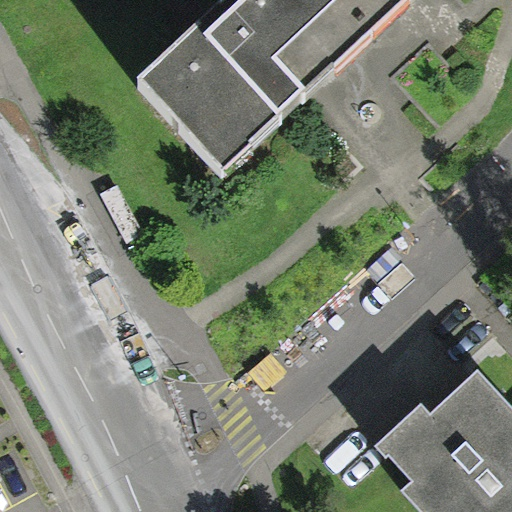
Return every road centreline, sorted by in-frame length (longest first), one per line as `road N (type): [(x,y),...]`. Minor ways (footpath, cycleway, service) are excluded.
road 1 (residential): [(141,477),(237,431),(426,282),(511,183)]
road 2 (tertiary): [(0,216),(141,477)]
